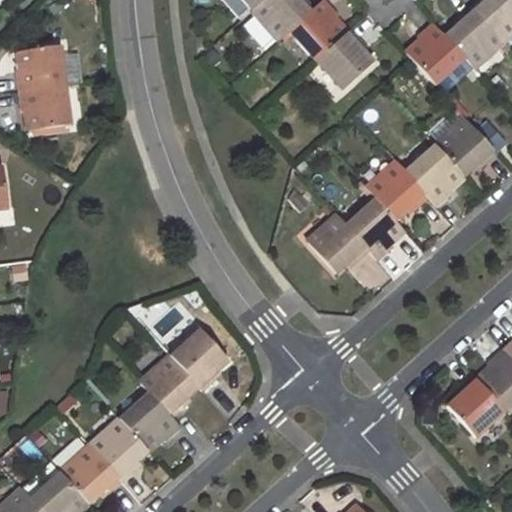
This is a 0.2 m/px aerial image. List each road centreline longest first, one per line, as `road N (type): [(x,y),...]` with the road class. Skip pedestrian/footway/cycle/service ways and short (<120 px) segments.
road 1 (residential): [(140,0),(152,103),(197,219),(232,284),(310,377)]
road 2 (residential): [(511,189),(310,377)]
road 3 (residential): [(356,426),(511,285)]
road 4 (residential): [(310,377),(161,511)]
road 5 (residential): [(260,511),(356,426)]
